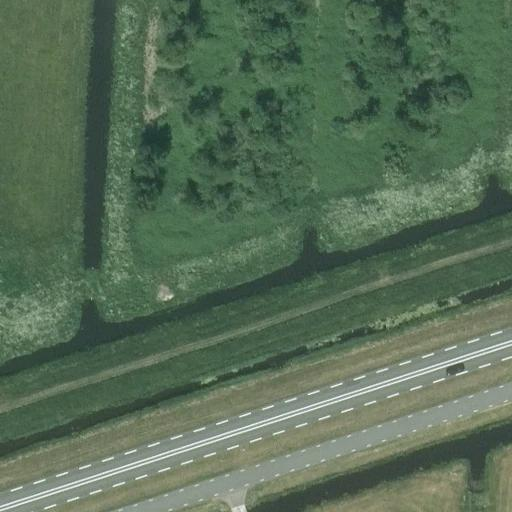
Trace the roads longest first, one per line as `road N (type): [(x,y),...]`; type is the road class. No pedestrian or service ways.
road 1 (primary): [(0,508),(511,342)]
road 2 (unclassified): [(511,391),(140,511)]
